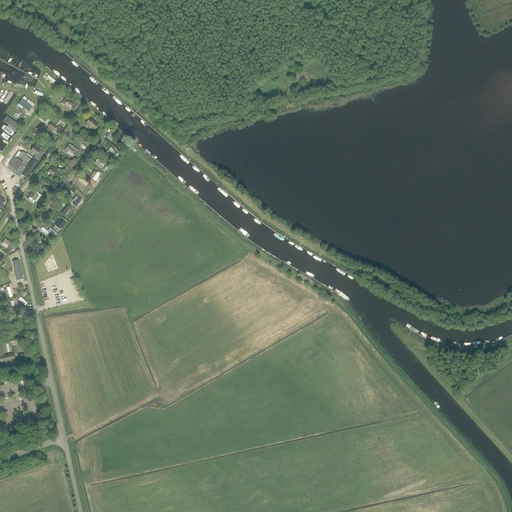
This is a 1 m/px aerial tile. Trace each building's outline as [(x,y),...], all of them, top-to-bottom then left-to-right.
[(56,83),(58,80),(48,72),(44,76),(48,79),(49,77),(56,83)] [(64,105),(65,104),(71,109),(72,108),(75,112),(78,108),(74,104),(74,105),(67,100),(68,99),(66,98),(62,103),(64,105)] [(33,107),(22,99),(18,104),(29,112),(33,107)] [(4,122),(17,130),(20,125),(7,117),(4,122)] [(97,125),(95,123),(89,118),(86,123),(89,126),(91,128),(92,128),(94,130),(97,125)] [(51,123),(48,127),(54,132),(54,131),(58,134),(62,128),(59,126),(52,121),(51,123)] [(111,130),(105,137),(108,139),(111,135),(112,135),(114,133),(111,130)] [(77,143),(83,148),(84,149),(86,146),(83,143),(79,140),(77,143)] [(64,151),(67,153),(69,151),(76,156),(79,153),(77,152),(78,150),(70,144),(64,151)] [(43,153),(40,151),(34,146),(31,151),(36,155),(34,158),(40,162),(42,159),(40,157),(43,153)] [(119,155),(111,147),(109,150),(117,157),(119,155)] [(19,171),(23,167),(26,162),(23,160),(26,160),(27,159),(26,157),(27,157),(26,155),(24,153),(22,153),(19,156),(18,156),(12,164),(10,163),(8,165),(9,169),(15,173),(17,170),(19,171)] [(33,158),(21,174),(26,178),(38,162),(33,158)] [(61,175),(58,173),(51,167),(48,171),(56,178),(58,176),(59,177),(61,175)] [(95,171),(93,175),(96,176),(94,179),(98,181),(103,173),(100,171),(98,173),(95,171)] [(86,190),(87,188),(80,182),(78,185),(86,190)] [(28,197),(35,202),(36,200),(38,201),(42,195),(34,189),(28,197)] [(79,198),(73,204),(76,207),(82,200),(79,198)] [(66,208),(73,214),(77,209),(70,204),(66,208)] [(67,222),(63,219),(61,221),(56,227),(59,229),(60,230),(67,222)] [(5,239),(2,244),(9,248),(11,245),(12,246),(13,244),(12,243),(5,239)] [(43,242),(38,247),(42,250),(47,245),(43,242)] [(13,261),(17,281),(23,280),(19,260),(13,261)] [(6,288),(8,297),(15,296),(13,286),(6,288)] [(27,305),(30,302),(22,296),(20,299),(27,305)] [(0,361),(0,362),(15,359),(14,353),(4,355),(2,345),(0,345),(0,361)]
